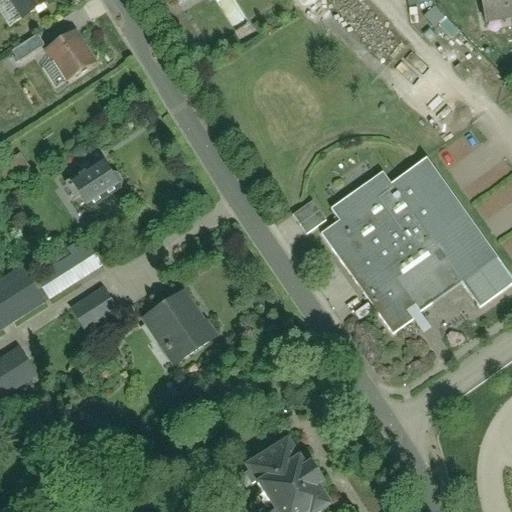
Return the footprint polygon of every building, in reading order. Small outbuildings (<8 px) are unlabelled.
[(0,0),(0,8),(10,21),(38,0),(0,0)] [(511,0),(470,0),(474,21),(511,13),(511,0)] [(46,86),(80,63),(50,19),(16,42),(46,86)] [(69,209),(112,184),(95,156),(80,164),(68,144),(40,161),(69,209)] [(331,216),(312,229),(382,328),(449,281),(478,321),(511,297),(511,238),(489,255),(417,153),(379,180),(371,168),(322,203),(331,216)] [(300,235),(323,220),(309,199),(286,214),(300,235)] [(43,302),(96,267),(81,245),(28,280),(43,302)] [(0,268),(0,319),(35,297),(11,261),(0,268)] [(181,280),(128,316),(162,364),(214,328),(181,280)] [(83,338),(111,311),(98,297),(70,324),(83,338)] [(0,381),(24,367),(11,344),(0,350),(0,381)] [(313,511),(321,507),(269,427),(219,459),(249,507),(241,511),(313,511)]
